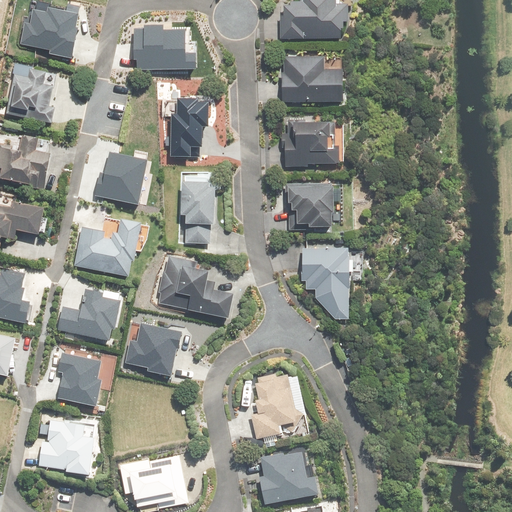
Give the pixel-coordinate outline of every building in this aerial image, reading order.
[(284,0),(285,39),(350,38),(350,3),(335,3),(335,0),(284,0)] [(324,51),(283,52),(284,102),(345,101),(344,65),(324,66),(324,51)] [(62,72),(17,63),(7,112),(52,121),(62,72)] [(288,134),(281,134),(282,148),(285,148),(285,167),(307,167),(307,165),(336,165),(336,150),(333,150),(333,136),(329,136),(329,124),(305,124),(305,121),(288,121),(288,134)] [(18,147),(0,143),(0,175),(43,185),(50,150),(36,147),(37,139),(21,136),(18,147)] [(214,175),(183,175),(183,246),(213,246),(214,175)] [(340,227),(339,178),(289,180),(290,229),(340,227)] [(0,188),(0,246),(14,249),(17,231),(38,236),(46,198),(0,188)] [(73,263),(134,277),(147,218),(122,212),(117,235),(81,226),(73,263)] [(348,247),(304,247),(304,284),(333,318),(348,318),(348,247)] [(213,260),(169,251),(159,304),(229,318),(236,287),(208,282),(213,260)] [(19,333),(0,329),(0,368),(12,371),(19,333)] [(299,418),(290,370),(256,376),(263,413),(256,414),(260,437),(282,433),(280,421),(299,418)] [(40,464),(88,473),(97,426),(49,417),(40,464)] [(321,491),(310,444),(258,455),(269,502),(321,491)]
